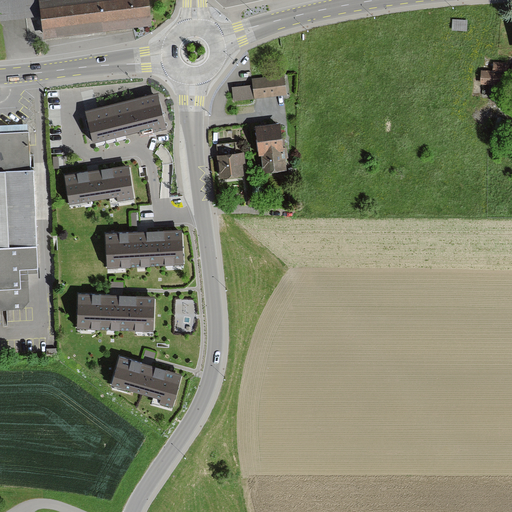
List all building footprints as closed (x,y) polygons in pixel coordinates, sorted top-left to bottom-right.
[(38,0),(0,0),(0,19),(40,15),(38,1),(38,0)] [(43,40),(151,26),(147,0),(44,0),(38,1),(40,15),(43,40)] [(468,20),(453,19),(453,30),(468,30),(468,20)] [(480,85),(506,86),(508,62),(493,61),(493,71),(481,70),(480,85)] [(286,96),(284,76),(253,79),(254,85),(255,99),(286,96)] [(254,85),(232,88),(233,101),(255,99),(254,85)] [(158,96),(87,114),(94,142),(143,130),(144,134),(166,128),(158,96)] [(511,122),(503,119),(497,132),(511,139),(511,122)] [(287,153),(284,126),(259,129),(263,158),(266,158),(267,173),(287,171),(285,154),(287,153)] [(0,311),(24,310),(30,303),(29,275),(38,275),(30,133),(0,134),(0,311)] [(217,144),(219,155),(237,153),(235,142),(217,144)] [(243,165),(247,164),(245,152),(237,153),(219,155),(218,156),(220,179),(245,176),(243,165)] [(67,177),(71,203),(120,195),(121,201),(134,199),(128,166),(67,177)] [(256,196),(248,196),(248,204),(256,204),(256,196)] [(184,230),(107,235),(110,270),(186,265),(184,230)] [(156,299),(80,295),(78,330),(154,334),(156,299)] [(179,298),(179,310),(197,311),(197,298),(179,298)] [(154,361),(157,354),(148,349),(145,357),(154,361)] [(184,378),(121,359),(113,387),(162,401),(161,406),(175,410),(184,378)]
